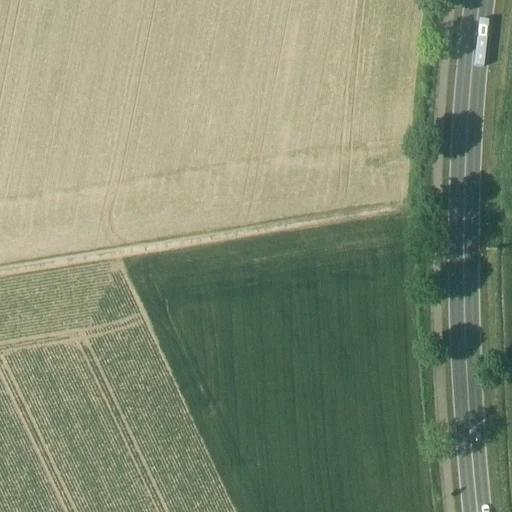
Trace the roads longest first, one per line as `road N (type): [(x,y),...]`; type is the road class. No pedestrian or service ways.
road 1 (secondary): [(476,511),(462,204),(480,0)]
road 2 (track): [(0,274),(408,207)]
